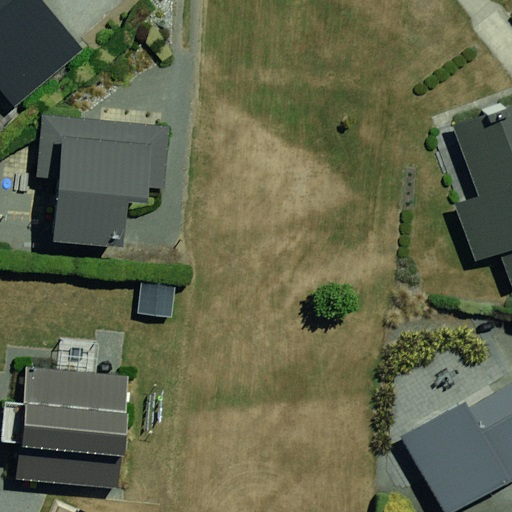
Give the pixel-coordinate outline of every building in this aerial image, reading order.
[(67,0),(0,0),(0,90),(85,20),(67,0)] [(511,95),(420,134),(452,209),(433,217),(456,271),(489,257),(511,312),(511,95)] [(144,241),(152,120),(33,113),(25,234),(144,241)] [(124,361),(14,358),(17,492),(122,492),(124,361)] [(511,365),(386,442),(428,511),(431,511),(511,463),(511,365)]
